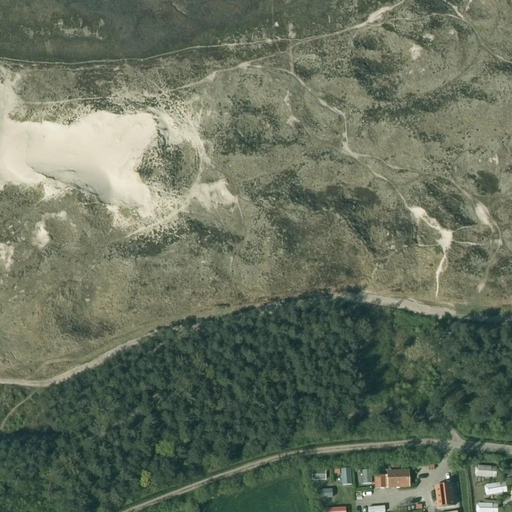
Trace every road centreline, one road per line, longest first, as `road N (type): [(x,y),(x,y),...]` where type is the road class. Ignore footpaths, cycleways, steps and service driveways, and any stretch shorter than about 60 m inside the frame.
road 1 (track): [(0,382),(52,382),(154,335),(318,299),(361,296),(474,319),(511,318)]
road 2 (track): [(424,442),(279,457),(129,511)]
